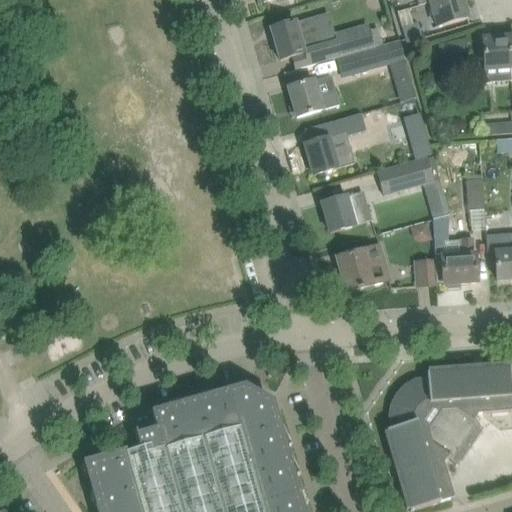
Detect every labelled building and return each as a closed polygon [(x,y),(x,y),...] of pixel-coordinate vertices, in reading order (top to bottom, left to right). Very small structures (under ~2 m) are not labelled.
[(392,16),(398,14),(404,12),(400,0),(429,0),(430,4),(443,0),(387,0),(388,2),(392,16)] [(461,0),(443,0),(430,4),(438,29),(468,20),(461,0)] [(408,10),(404,12),(398,14),(407,44),(422,40),(418,25),(413,26),(408,10)] [(321,47),(316,33),(313,21),(272,33),(281,63),(304,57),(303,53),(321,47)] [(332,43),(337,61),(367,52),(380,48),(376,37),(371,39),(369,32),(332,43)] [(486,84),(511,82),(511,71),(508,39),(482,41),(486,84)] [(450,45),(439,47),(442,59),(452,57),(450,45)] [(367,52),(337,61),(343,80),(367,73),(365,65),(371,64),(367,52)] [(314,84),(307,86),(288,91),(297,121),(340,108),(337,95),(319,100),(314,84)] [(361,132),(385,125),(382,114),(358,121),(361,132)] [(484,138),(511,135),(511,123),(483,126),(484,138)] [(354,166),(350,154),(334,159),(328,141),(305,148),(314,178),(354,166)] [(427,141),(411,146),(416,162),(426,160),(431,158),(427,141)] [(497,143),(498,156),(511,155),(511,141),(500,142),(497,143)] [(433,159),(426,161),(432,183),(439,181),(433,159)] [(377,174),(384,197),(432,183),(426,161),(426,160),(377,174)] [(466,182),(468,213),(484,211),(482,181),(466,182)] [(372,224),(367,208),(349,213),(345,199),(322,206),(330,236),(372,224)] [(422,245),(432,242),(427,225),(410,230),(412,240),(422,245)] [(511,235),(485,237),(487,256),(495,255),(496,263),(497,283),(511,282),(511,235)] [(436,262),(437,285),(444,284),(445,287),(448,287),(448,291),(461,290),(460,286),(478,284),(476,257),(475,258),(474,241),(462,242),(463,259),(444,260),(444,258),(436,259),(436,262)] [(388,283),(383,264),(378,249),(337,261),(347,295),(388,283)] [(418,286),(437,285),(436,262),(417,263),(418,286)] [(10,269),(1,283),(0,284),(0,291),(5,295),(19,275),(10,269)] [(475,417),(511,414),(511,413),(509,413),(509,401),(511,400),(511,387),(511,369),(507,370),(507,367),(478,369),(479,372),(460,373),(460,370),(431,373),(431,375),(427,376),(428,383),(416,384),(406,390),(399,398),(393,408),(391,419),(395,431),(387,433),(388,436),(386,437),(394,465),(397,464),(402,482),(399,483),(407,511),(410,510),(410,511),(416,511),(454,501),(443,464),(446,459),(458,467),(484,431),(472,422),(475,417)] [(245,511),(244,511),(303,511),(293,481),(299,478),(286,451),(291,449),(278,423),(276,424),(270,405),(246,391),(227,396),(226,394),(197,397),(198,402),(168,405),(169,411),(153,416),(155,424),(134,430),(141,453),(128,457),(127,453),(87,464),(100,511),(144,511),(135,480),(159,474),(156,464),(150,466),(148,456),(163,452),(164,456),(204,443),(209,460),(233,473),(249,468),(260,507),(245,511)]
